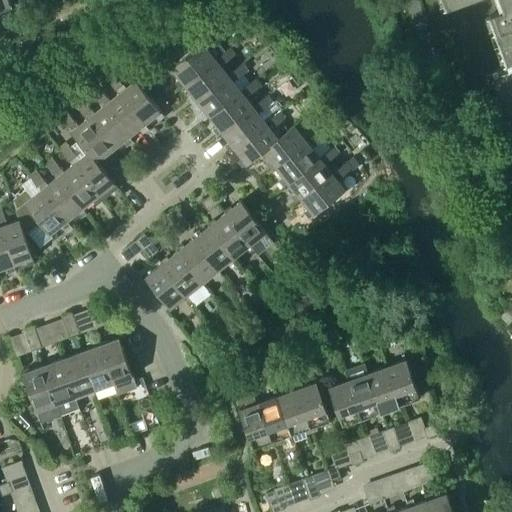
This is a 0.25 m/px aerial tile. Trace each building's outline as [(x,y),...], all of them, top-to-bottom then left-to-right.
[(0,0),(0,8),(11,5),(9,0),(0,0)] [(511,120),(511,0),(438,0),(443,10),(471,0),(496,0),(501,11),(485,17),(503,66),(492,70),(510,122),(511,120)] [(180,88),(184,84),(216,58),(208,49),(223,38),(217,31),(171,67),(180,78),(175,82),(180,88)] [(192,103),(197,100),(197,99),(228,74),(221,65),(235,54),(230,47),(216,58),(184,84),(192,94),(188,97),(192,103)] [(222,105),(241,90),(234,81),(248,69),(242,63),(228,74),(197,99),(197,100),(205,110),(200,113),(205,119),(209,115),(222,105)] [(107,78),(119,92),(145,124),(155,116),(158,120),(164,116),(136,79),(126,87),(114,73),(107,78)] [(241,90),(222,105),(209,115),(217,125),(213,129),(217,135),(222,131),(254,106),(253,105),(246,96),(260,85),(255,78),(241,90)] [(148,128),(145,124),(119,92),(110,99),(99,85),(92,91),(103,105),(129,136),(139,128),(143,133),(148,128)] [(230,151),(235,147),(234,147),(266,122),(266,121),(259,112),(273,101),(267,94),(253,105),(254,106),(222,131),(230,141),(225,145),(230,151)] [(133,141),(129,136),(103,105),(94,112),(83,98),(76,103),(87,118),(87,117),(113,149),(123,141),(127,146),(133,141)] [(279,137),(278,137),(271,128),(285,117),(280,110),(266,121),(266,122),(234,147),(235,147),(242,157),(238,161),(242,167),(247,163),(263,151),(263,150),(279,137)] [(60,116),(88,151),(97,162),(97,161),(107,154),(111,158),(117,154),(113,149),(87,117),(87,118),(78,125),(67,111),(60,116)] [(271,170),(276,166),(275,166),(307,141),(307,140),(300,131),(314,120),(308,113),(278,137),(279,137),(263,150),(263,151),(271,160),(266,164),(271,170)] [(275,166),(276,166),(283,176),(279,180),(283,186),(288,182),(320,156),(319,156),(312,147),(326,136),(321,129),(307,140),(307,141),(275,166)] [(61,150),(72,164),(73,163),(98,195),(102,200),(118,187),(114,183),(114,182),(97,161),(97,162),(88,151),(79,158),(68,144),(61,150)] [(296,201),(301,198),(332,172),(325,163),(339,152),(334,145),(319,156),(320,156),(288,182),(296,192),(291,196),(296,201)] [(96,204),(102,200),(98,195),(73,163),(72,164),(63,171),(52,157),(45,162),(56,176),(57,176),(82,208),(83,208),(92,200),(96,204)] [(332,172),(301,198),(309,208),(304,211),(308,217),(313,214),(345,189),(338,179),(352,168),(346,161),(332,172)] [(29,175),(41,189),(67,220),(77,212),(80,217),(86,212),(83,208),(82,208),(57,176),(56,176),(48,184),(36,170),(29,175)] [(15,209),(19,219),(25,235),(42,223),(50,233),(61,225),(65,230),(70,225),(67,220),(41,189),(32,196),(20,182),(14,188),(18,193),(15,195),(16,197),(13,199),(15,209)] [(217,203),(226,196),(219,187),(210,194),(217,203)] [(217,203),(210,194),(201,202),(208,210),(217,203)] [(241,200),(225,213),(250,244),(266,232),(241,200)] [(25,235),(19,219),(7,223),(1,206),(0,206),(0,227),(13,264),(25,260),(27,265),(34,263),(32,257),(33,257),(25,235)] [(167,214),(174,223),(183,216),(176,207),(167,214)] [(209,225),(234,257),(250,244),(225,213),(209,225)] [(181,232),(190,225),(183,216),(174,223),(181,232)] [(209,225),(193,238),(219,270),(234,257),(209,225)] [(0,268),(6,266),(8,272),(15,270),(13,264),(0,227),(0,268)] [(135,240),(142,248),(151,241),(144,232),(135,240)] [(177,250),(203,282),(219,270),(193,238),(177,250)] [(158,250),(151,241),(142,248),(149,257),(158,250)] [(177,250),(161,263),(187,295),(203,282),(177,250)] [(187,295),(161,263),(145,276),(171,308),(187,295)] [(108,323),(113,321),(118,319),(114,308),(104,312),(108,323)] [(61,315),(65,326),(76,322),(72,312),(61,315)] [(80,333),(76,322),(65,326),(69,337),(80,333)] [(24,329),(27,340),(38,336),(34,325),(24,329)] [(368,348),(361,330),(354,333),(361,351),(368,348)] [(42,346),(38,336),(27,340),(31,350),(42,346)] [(119,337),(99,344),(113,383),(114,382),(118,393),(137,386),(145,384),(142,377),(134,379),(133,376),(119,337)] [(343,339),(336,341),(339,348),(345,346),(343,339)] [(99,344),(80,351),(94,389),(113,383),(99,344)] [(80,351),(61,358),(75,396),(94,389),(80,351)] [(75,396),(61,358),(42,365),(56,403),(60,413),(79,406),(75,396)] [(406,359),(386,366),(400,404),(420,397),(406,359)] [(349,379),(348,379),(362,418),(381,411),(367,373),(364,364),(346,371),(349,379)] [(24,372),(23,372),(24,375),(37,410),(40,420),(60,413),(56,403),(42,365),(24,372)] [(367,373),(381,411),(400,404),(386,366),(367,373)] [(362,418),(348,379),(329,386),(343,425),(362,418)] [(316,381),(297,388),(311,426),(330,419),(316,381)] [(311,426),(297,388),(278,395),(292,433),(295,442),(308,437),(305,428),(311,426)] [(273,440),(259,402),(255,391),(235,398),(253,447),(273,440)] [(273,440),(292,433),(278,395),(259,402),(273,440)] [(427,438),(437,434),(434,423),(423,427),(427,438)] [(386,440),(397,437),(393,426),(382,430),(386,440)] [(386,440),(390,451),(400,447),(397,437),(386,440)] [(349,454),(353,464),(363,460),(360,450),(349,454)] [(3,467),(8,480),(27,473),(22,460),(3,467)] [(341,476),(338,470),(337,465),(326,469),(330,480),(341,476)] [(369,478),(373,497),(432,484),(427,465),(369,478)] [(8,481),(12,492),(32,485),(27,473),(8,480),(8,481)] [(302,478),(306,488),(316,485),(312,474),(302,478)] [(0,486),(3,495),(12,492),(8,481),(0,484),(0,486)] [(12,492),(16,502),(35,495),(32,485),(12,492)] [(306,488),(310,499),(320,495),(316,485),(306,488)] [(272,511),(274,511),(283,509),(276,489),(266,492),(272,511)] [(425,494),(427,499),(431,511),(453,511),(446,492),(434,497),(432,491),(425,494)] [(35,495),(16,502),(19,511),(24,511),(39,507),(35,495)] [(406,500),(408,506),(409,511),(431,511),(427,499),(415,504),(413,498),(406,500)]
